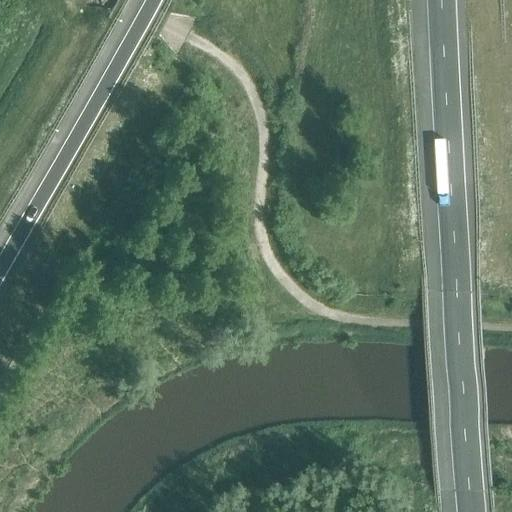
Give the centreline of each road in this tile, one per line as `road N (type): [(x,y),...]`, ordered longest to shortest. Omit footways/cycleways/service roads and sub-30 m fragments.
road 1 (motorway): [(443,0),(470,511)]
road 2 (motorway): [(153,0),(0,266)]
